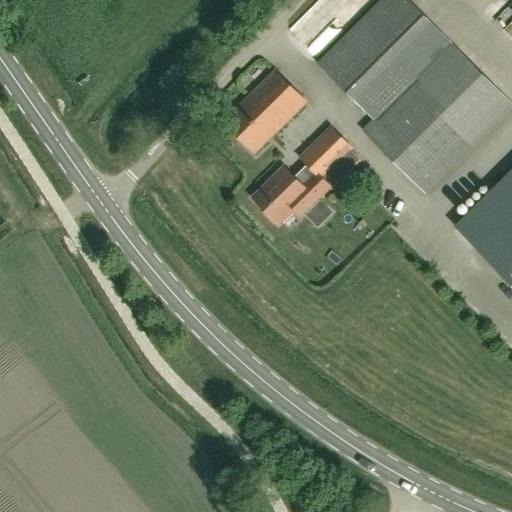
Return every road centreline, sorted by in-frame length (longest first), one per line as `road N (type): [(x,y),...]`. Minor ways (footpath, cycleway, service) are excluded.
road 1 (secondary): [(421,489),(262,384),(179,303),(98,200)]
road 2 (unclassified): [(98,200),(137,173),(297,0)]
road 3 (secondary): [(98,200),(0,57)]
